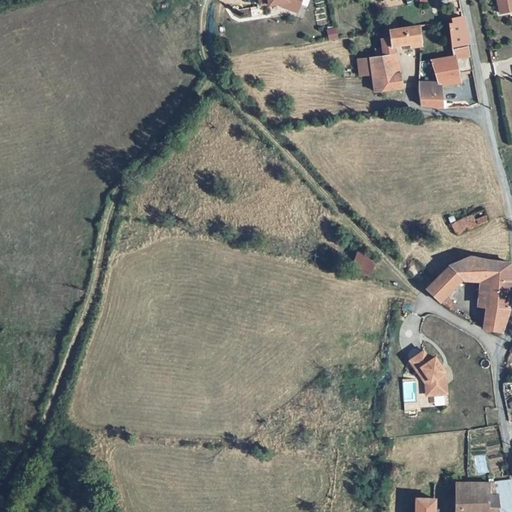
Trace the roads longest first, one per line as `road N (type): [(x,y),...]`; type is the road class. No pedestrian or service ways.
road 1 (track): [(6,511),(92,306),(120,194),(216,81)]
road 2 (track): [(494,351),(411,290),(216,81)]
road 3 (unclassified): [(511,209),(488,139),(464,0)]
road 4 (unclassified): [(511,458),(494,351),(511,312)]
